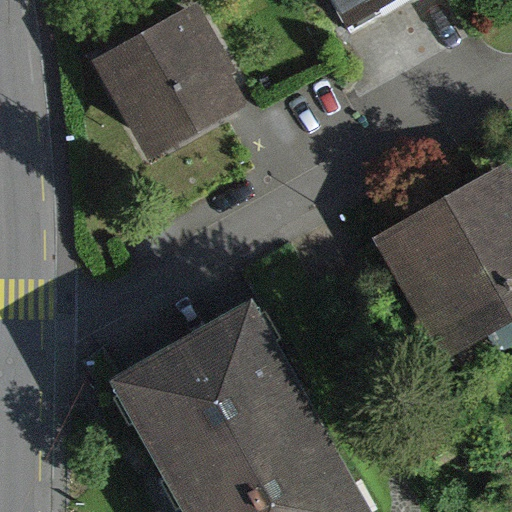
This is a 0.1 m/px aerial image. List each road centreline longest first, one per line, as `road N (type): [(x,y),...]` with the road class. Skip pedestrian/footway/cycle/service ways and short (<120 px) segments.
road 1 (residential): [(511,76),(18,347)]
road 2 (residential): [(18,347),(14,145),(0,26)]
road 3 (residential): [(16,511),(18,347)]
